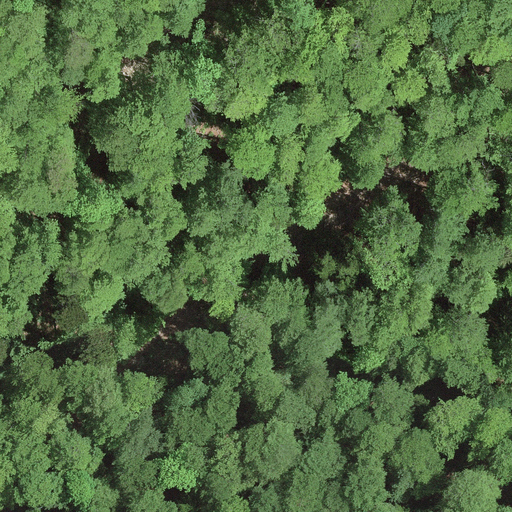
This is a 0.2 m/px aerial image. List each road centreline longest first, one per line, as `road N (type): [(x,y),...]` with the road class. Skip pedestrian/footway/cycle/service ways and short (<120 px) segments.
road 1 (track): [(511,111),(300,219),(144,348),(60,434),(5,511)]
road 2 (track): [(0,148),(218,0)]
